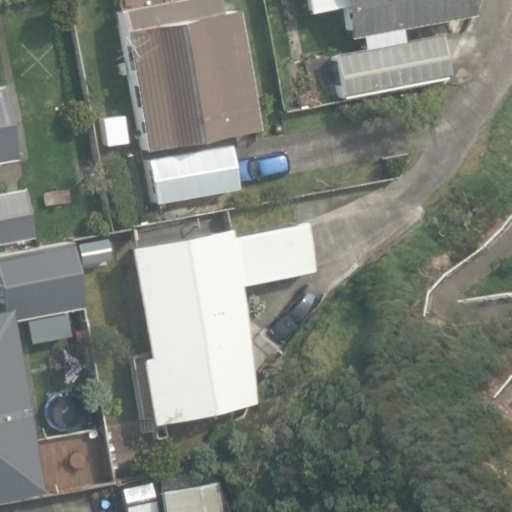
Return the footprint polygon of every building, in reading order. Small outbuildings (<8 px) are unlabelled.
[(177,0),(115,11),(140,151),(254,131),(233,9),(216,11),(214,0),(177,0)] [(340,5),(346,37),(469,14),(466,0),(301,0),(304,12),(340,5)] [(338,97),(444,77),(436,34),(329,55),(338,97)] [(0,86),(0,158),(12,157),(1,87),(0,86)] [(102,133),(104,143),(122,141),(121,133),(119,117),(100,120),(102,133)] [(152,203),(235,190),(228,144),(145,157),(152,203)] [(0,192),(0,241),(30,236),(21,188),(0,192)] [(134,357),(147,423),(258,402),(236,284),(310,270),(301,221),(227,234),(226,227),(120,247),(141,356),(134,357)] [(0,497),(36,491),(5,320),(80,307),(68,241),(0,253),(0,497)] [(155,490),(157,511),(218,511),(214,481),(155,490)]
